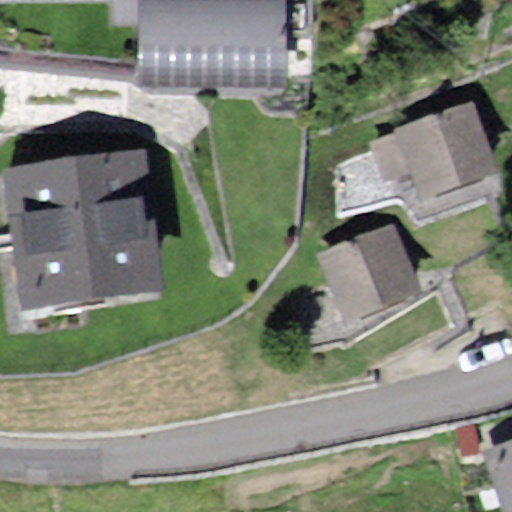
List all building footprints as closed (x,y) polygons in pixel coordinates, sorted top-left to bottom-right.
[(285,0),(137,0),(137,87),(285,88),(285,0)] [(498,174),(471,102),(392,131),(394,136),(408,175),(418,203),(498,174)] [(408,175),(394,136),(368,145),(382,184),(408,175)] [(143,152),(0,171),(20,312),(163,293),(143,152)] [(391,224),(315,254),(343,324),(419,294),(391,224)] [(511,511),(511,440),(479,452),(499,511),(511,511)]
